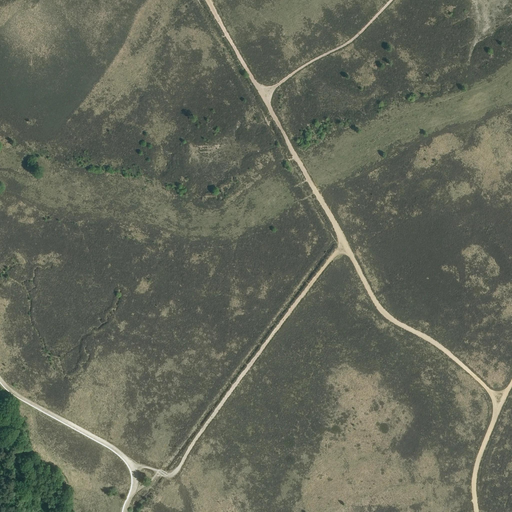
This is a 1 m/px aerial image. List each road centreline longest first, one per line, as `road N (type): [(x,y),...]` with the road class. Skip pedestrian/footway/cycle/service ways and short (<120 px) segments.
road 1 (track): [(344,241),(380,310),(448,354),(498,406),(476,466),(476,511)]
road 2 (track): [(158,471),(177,470),(344,241)]
road 3 (track): [(207,0),(344,241)]
road 4 (track): [(0,379),(111,447),(131,467),(133,489)]
road 5 (track): [(262,96),(355,37),(392,0)]
